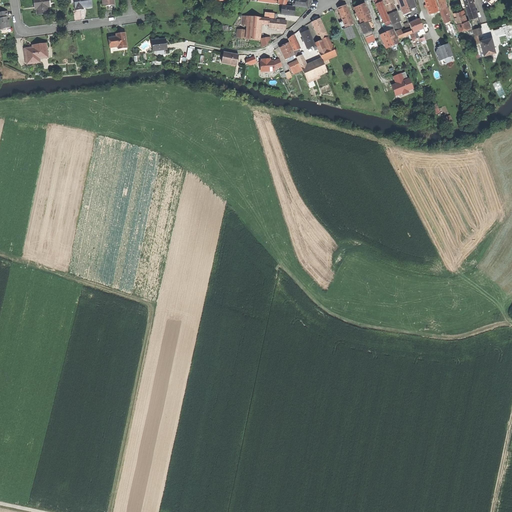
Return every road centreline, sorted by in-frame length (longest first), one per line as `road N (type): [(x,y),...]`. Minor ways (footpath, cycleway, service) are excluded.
road 1 (track): [(0,254),(150,305)]
road 2 (residential): [(144,18),(27,32),(18,27),(14,0)]
